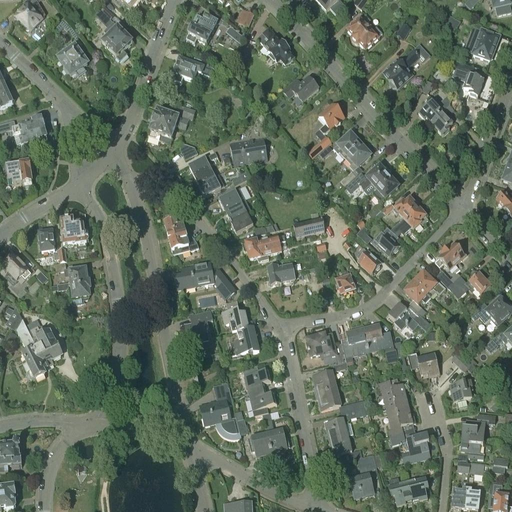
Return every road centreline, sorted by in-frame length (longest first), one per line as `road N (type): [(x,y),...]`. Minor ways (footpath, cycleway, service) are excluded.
road 1 (residential): [(458,210),(268,0)]
road 2 (residential): [(77,184),(103,224),(119,322),(111,387),(84,424)]
road 3 (residential): [(182,424),(129,184)]
road 4 (residential): [(276,326),(370,306),(458,210)]
road 5 (residential): [(276,326),(166,182),(129,184)]
road 6 (residential): [(316,509),(276,326)]
road 7 (residential): [(114,153),(176,0)]
road 8 (residential): [(458,210),(511,79)]
road 9 (residential): [(316,509),(204,457),(190,459)]
